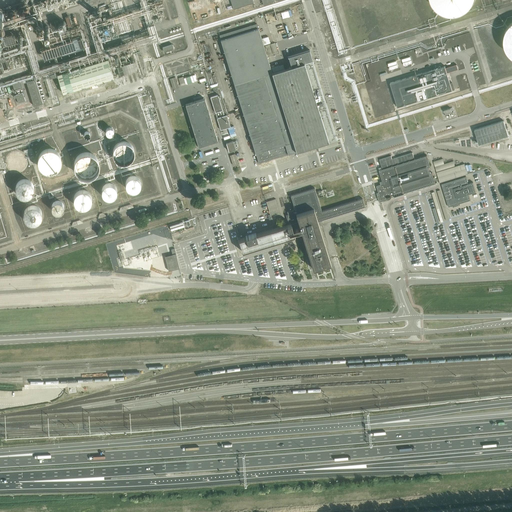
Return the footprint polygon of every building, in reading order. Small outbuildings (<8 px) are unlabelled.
[(251,0),(230,0),(232,5),(227,7),(227,10),(233,8),(233,9),(253,3),(251,0)] [(431,0),(432,1),(433,3),(436,7),(437,8),(439,10),(440,11),(443,12),(447,13),(450,14),(452,14),(454,14),(457,14),(460,13),(463,12),(465,11),(467,9),(469,8),(471,5),(473,3),(474,0),(473,0),(431,0)] [(27,12),(24,3),(17,5),(20,14),(27,12)] [(8,13),(2,15),(5,21),(13,18),(12,16),(16,14),(14,9),(7,11),(8,13)] [(106,22),(90,27),(93,37),(109,32),(106,22)] [(44,60),(88,46),(81,23),(69,27),(72,38),(40,48),(44,60)] [(257,23),(220,35),(219,35),(220,39),(258,27),(257,23)] [(278,52),(275,43),(274,41),(272,42),(273,43),(264,46),(263,45),(270,43),(268,37),(261,39),(258,29),(220,40),(259,163),(296,152),(296,154),(305,151),(304,149),(337,139),(309,50),(288,56),(291,66),(284,69),(283,64),(272,68),(273,72),(272,72),(267,56),(278,52)] [(13,34),(0,37),(3,46),(16,43),(13,34)] [(0,61),(0,65),(2,73),(18,68),(14,57),(0,61)] [(108,59),(60,73),(57,74),(63,94),(114,78),(108,59)] [(118,78),(136,73),(134,64),(115,69),(118,78)] [(445,66),(390,83),(398,107),(453,91),(445,66)] [(175,77),(170,79),(173,88),(178,87),(175,77)] [(35,79),(27,82),(34,106),(43,103),(35,79)] [(12,89),(13,92),(22,89),(20,82),(12,84),(14,89),(12,89)] [(17,97),(18,103),(25,101),(23,93),(14,95),(15,98),(17,97)] [(222,110),(218,95),(210,97),(215,113),(222,110)] [(205,99),(194,102),(185,105),(198,147),(218,141),(205,99)] [(220,130),(230,127),(227,115),(217,118),(220,130)] [(504,121),(475,130),(479,145),(508,136),(504,121)] [(114,131),(114,129),(113,128),(111,127),(110,126),(109,126),(108,127),(107,127),(106,128),(105,129),(105,131),(105,132),(106,134),(107,135),(108,135),(109,135),(111,135),(112,135),(112,134),(113,133),(114,131)] [(316,146),(318,152),(339,145),(337,140),(316,146)] [(233,141),(226,143),(229,153),(233,152),(233,150),(236,149),(233,141)] [(113,151),(113,154),(113,156),(114,159),(116,162),(118,163),(120,164),(123,165),(126,164),(129,163),(131,161),(132,159),(133,156),(133,154),(133,152),(132,149),(130,147),(128,145),(125,144),(122,144),(119,145),(117,146),(115,148),(113,151)] [(396,151),(379,157),(382,169),(391,166),(393,165),(393,166),(397,164),(398,163),(398,164),(403,163),(403,162),(404,162),(409,161),(409,160),(410,160),(414,159),(415,159),(411,147),(399,150),(401,156),(398,157),(396,151)] [(63,160),(62,158),(62,155),(60,153),(59,151),(57,149),(55,148),(53,148),(51,148),(50,148),(47,148),(45,149),(44,150),(42,151),(40,153),(39,155),(38,157),(38,160),(38,162),(39,164),(40,166),(42,168),(44,170),(46,171),(48,172),(50,172),(52,172),(55,171),(57,170),(59,168),(60,167),(61,165),(62,163),(63,160)] [(101,164),(101,162),(100,159),(99,157),(97,155),(95,153),(92,152),(90,151),(88,151),(85,151),(83,152),(81,153),(80,154),(79,155),(77,157),(76,159),(75,162),(75,164),(75,166),(76,169),(77,171),(78,173),(80,175),(83,176),(85,177),(88,177),(90,177),(93,176),(95,175),(97,173),(98,172),(100,169),(100,167),(101,164)] [(27,162),(27,161),(26,159),(26,158),(25,156),(24,155),(23,154),(21,153),(19,152),(17,152),(16,152),(14,152),(12,153),(11,155),(9,156),(8,158),(8,159),(8,161),(8,163),(8,165),(9,166),(10,168),(12,169),(13,170),(15,171),(17,171),(18,171),(20,170),(22,170),(24,168),(25,167),(26,165),(26,163),(27,162)] [(233,165),(238,163),(235,154),(230,156),(233,165)] [(376,193),(378,199),(379,201),(379,202),(386,200),(388,200),(388,198),(435,184),(432,172),(430,173),(429,167),(430,167),(427,155),(421,157),(420,157),(416,159),(416,158),(415,159),(414,159),(410,160),(409,160),(409,161),(404,162),(403,162),(403,163),(398,164),(398,163),(397,164),(393,166),(393,165),(391,166),(382,169),(379,170),(382,181),(380,182),(380,184),(376,186),(378,193),(376,193)] [(433,161),(440,182),(440,183),(468,174),(464,164),(455,166),(453,161),(444,164),(442,159),(433,161)] [(134,190),(136,188),(138,187),(139,185),(139,182),(139,180),(138,178),(136,176),(134,175),(132,175),(129,175),(127,176),(126,178),(124,180),(124,182),(124,185),(126,187),(127,188),(129,190),(132,190),(134,190)] [(442,184),(443,189),(449,207),(454,205),(454,207),(459,205),(458,204),(471,200),(469,194),(476,192),(473,182),(468,184),(466,176),(442,184)] [(35,188),(35,186),(34,184),(33,182),(32,181),(30,180),(28,179),(26,178),(25,178),(23,179),(21,179),(20,180),(18,181),(17,183),(16,184),(16,186),(16,188),(16,190),(17,192),(17,194),(19,195),(20,196),(22,197),(24,197),(25,197),(28,197),(29,197),(31,196),(32,195),(33,194),(34,192),(35,190),(35,188)] [(117,191),(117,190),(117,189),(117,188),(116,186),(115,185),(114,184),(113,183),(111,183),(110,183),(108,183),(107,183),(105,184),(104,185),(104,186),(103,187),(102,189),(102,190),(102,192),(102,193),(103,194),(104,195),(105,196),(107,197),(108,198),(109,198),(110,198),(112,198),(113,197),(114,196),(116,195),(117,194),(117,192),(117,191)] [(318,221),(365,207),(364,205),(362,199),(358,200),(354,201),(322,211),(315,188),(290,196),(294,209),(287,211),(288,214),(285,215),(288,224),(256,234),(256,233),(245,236),(246,237),(239,240),(240,245),(242,252),(287,238),(287,240),(300,236),(298,231),(301,230),(313,269),(328,265),(331,264),(318,221)] [(93,199),(93,197),(92,195),(91,193),(90,192),(88,190),(87,190),(85,189),(83,189),(81,189),(80,190),(78,191),(77,192),(75,193),(74,195),(74,197),(74,199),(74,200),(74,202),(75,204),(76,205),(78,206),(79,207),(81,208),(83,208),(84,208),(87,208),(88,207),(90,206),(91,204),(92,203),(93,201),(93,199)] [(275,199),(266,202),(273,223),(282,220),(275,199)] [(64,206),(64,204),(63,203),(63,202),(62,201),(61,200),(59,200),(58,200),(57,200),(56,200),(54,201),(53,202),(52,203),(52,205),(51,206),(52,207),(52,208),(52,209),(53,210),(54,211),(55,212),(57,212),(59,212),(60,212),(62,211),(63,210),(64,208),(64,207),(64,206)] [(44,214),(44,213),(43,211),(43,209),(42,208),(40,207),(39,206),(37,205),(35,205),(33,205),(31,205),(30,206),(28,207),(26,209),(25,211),(25,212),(25,214),(25,216),(25,218),(26,219),(28,221),(29,222),(31,223),(32,223),(34,224),(36,224),(38,223),(40,222),(41,221),(42,220),(43,218),(44,216),(44,214)] [(185,226),(183,222),(170,226),(171,231),(185,226)] [(168,271),(179,268),(180,268),(175,249),(171,250),(172,254),(165,256),(168,271)]
